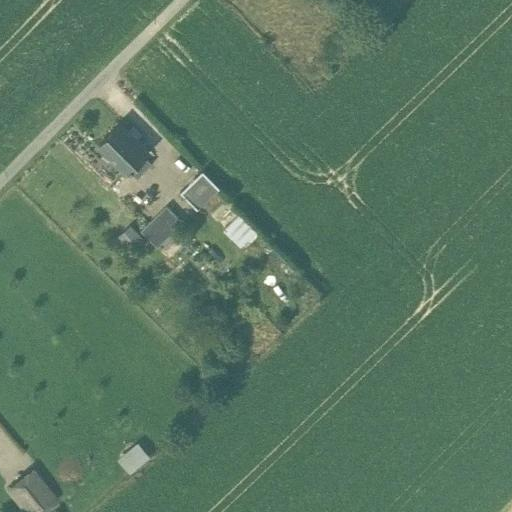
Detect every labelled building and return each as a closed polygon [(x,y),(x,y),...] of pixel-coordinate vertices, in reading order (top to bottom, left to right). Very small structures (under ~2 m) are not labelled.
[(357,0),(349,10),(363,23),(376,9),(387,19),(404,0),(357,0)] [(121,123),(99,145),(127,173),(129,171),(144,156),(149,151),(121,123)] [(144,156),(129,171),(137,180),(152,164),(144,156)] [(203,170),(180,192),(197,209),(220,187),(203,170)] [(183,223),(166,206),(141,232),(157,248),(183,223)] [(225,228),(242,246),(259,230),(241,212),(225,228)] [(143,443),(118,454),(126,471),(151,460),(143,443)] [(39,511),(54,500),(32,471),(10,489),(28,511),(39,511)]
